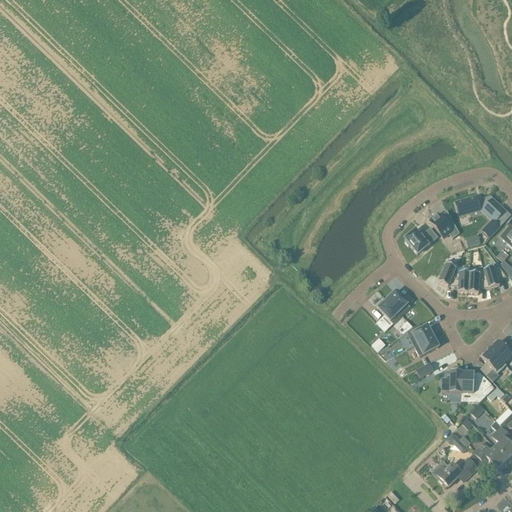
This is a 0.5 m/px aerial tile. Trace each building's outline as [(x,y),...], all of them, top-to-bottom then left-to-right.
[(476,198),(455,205),(459,219),(479,213),(483,212),(495,223),(505,213),(492,201),(491,202),(490,201),(478,204),(477,202),(476,198)] [(432,216),(427,220),(429,222),(428,222),(443,241),(451,234),(446,225),(437,215),(433,218),(432,216)] [(482,233),(489,240),(499,230),(492,223),(491,224),(482,233)] [(511,228),(510,227),(500,239),(511,250),(511,228)] [(427,230),(419,236),(414,230),(403,239),(405,241),(403,242),(406,246),(408,244),(416,254),(434,239),(427,230)] [(430,264),(437,269),(450,255),(444,249),(430,264)] [(496,259),(503,264),(508,256),(501,251),(496,259)] [(495,266),(480,271),(486,289),(487,290),(497,286),(493,278),(502,275),(495,266)] [(472,276),(465,276),(466,296),(477,296),(476,290),(486,289),(480,271),(478,267),(472,267),(472,276)] [(451,273),(446,291),(456,291),(456,297),(466,296),(465,276),(459,277),(459,268),(452,268),(451,273)] [(441,270),(435,289),(446,292),(446,291),(451,273),(441,270)] [(410,309),(395,293),(394,294),(393,293),(389,297),(390,298),(387,301),(386,302),(402,318),(410,309)] [(379,294),(370,299),(375,307),(384,302),(379,294)] [(393,326),(402,318),(386,302),(385,303),(382,306),(381,304),(377,308),(378,310),(377,311),(393,326)] [(398,332),(403,337),(413,329),(407,324),(398,332)] [(408,337),(413,347),(413,349),(433,338),(427,327),(408,337)] [(413,349),(414,350),(419,359),(439,349),(433,338),(413,349)] [(511,352),(511,342),(510,340),(503,347),(510,354),(511,352)] [(371,348),(377,354),(384,347),(378,341),(371,348)] [(379,353),(393,373),(406,363),(398,351),(402,348),(397,341),(379,353)] [(511,357),(498,343),(490,352),(504,366),(504,365),(511,357)] [(504,366),(490,352),(482,360),(487,365),(480,372),(486,378),(493,372),(497,376),(506,367),(504,365),(504,366)] [(415,374),(420,381),(433,374),(429,366),(415,374)] [(462,396),(462,374),(450,374),(450,382),(442,382),(441,393),(449,394),(449,396),(462,396)] [(463,374),(462,374),(462,396),(473,396),(482,396),(491,387),(483,378),(480,381),(474,381),(474,375),(463,375),(463,374)] [(500,401),(504,397),(497,390),(487,400),(491,404),(497,398),(500,401)] [(501,401),(505,405),(509,401),(505,396),(501,401)] [(474,420),(482,411),(478,407),(470,416),(474,420)] [(511,415),(500,428),(510,438),(511,439),(511,437),(511,415)] [(450,422),(444,417),(441,420),(446,426),(450,422)] [(467,421),(462,426),(468,433),(473,428),(467,421)] [(499,446),(495,450),(507,462),(511,456),(511,448),(506,442),(510,438),(500,428),(496,424),(491,428),(496,433),(491,438),(499,446)] [(464,437),(459,441),(453,434),(448,439),(461,455),(471,447),(464,437)] [(497,471),(507,462),(495,450),(491,454),(483,446),(473,456),(484,467),(489,462),(497,471)] [(445,472),(439,467),(432,474),(440,481),(439,483),(442,486),(444,485),(448,490),(459,480),(463,484),(482,466),(473,457),(469,461),(468,460),(457,471),(452,466),(445,472)] [(391,494),(387,497),(395,506),(399,502),(391,494)]
